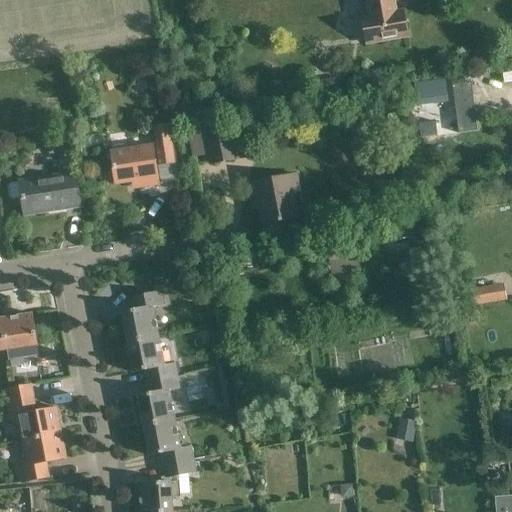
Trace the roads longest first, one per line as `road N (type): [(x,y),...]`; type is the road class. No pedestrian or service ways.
road 1 (residential): [(109,511),(65,263)]
road 2 (residential): [(65,263),(198,246)]
